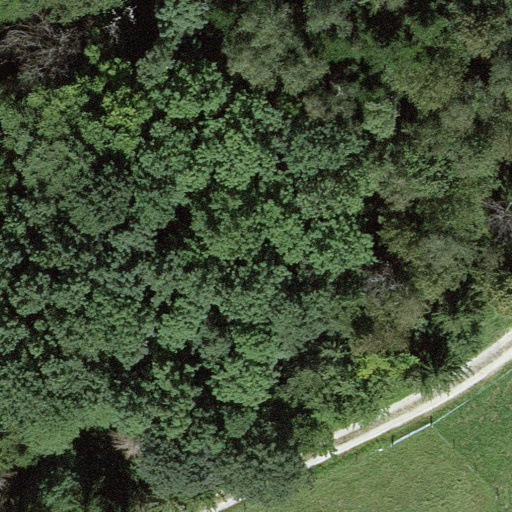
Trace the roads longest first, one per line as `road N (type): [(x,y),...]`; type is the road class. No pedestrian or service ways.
road 1 (track): [(91,0),(111,279),(84,400),(78,511)]
road 2 (track): [(202,511),(458,382),(511,340)]
